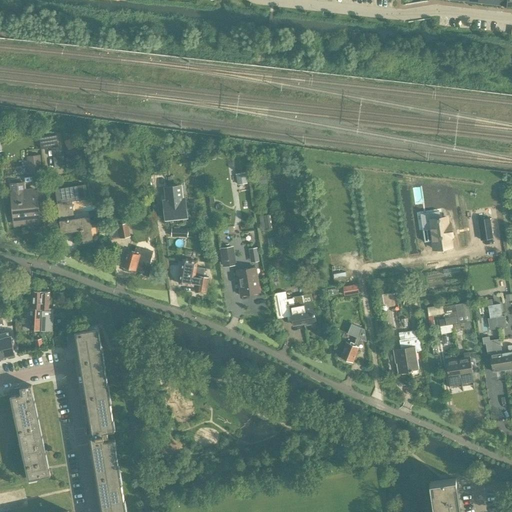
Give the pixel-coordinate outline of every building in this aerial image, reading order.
[(39,137),(41,149),(59,146),(57,134),(39,137)] [(27,158),(29,173),(41,172),(39,156),(27,158)] [(24,183),(11,184),(15,224),(39,222),(35,191),(24,192),(24,183)] [(84,185),(55,189),(62,233),(80,230),(80,231),(81,231),(83,244),(83,242),(92,241),(92,238),(93,238),(89,212),(74,214),(72,202),(87,200),(84,184),(84,185)] [(164,202),(166,218),(186,216),(184,200),(181,201),(180,186),(166,187),(168,202),(164,202)] [(447,218),(440,219),(439,211),(420,214),(423,230),(424,242),(432,241),(433,249),(451,246),(450,237),(452,237),(450,224),(448,225),(447,218)] [(117,215),(121,238),(130,237),(126,213),(117,215)] [(300,244),(295,217),(278,220),(283,247),(300,244)] [(490,218),(478,220),(481,240),(493,238),(490,218)] [(182,237),(182,230),(172,229),(172,237),(182,237)] [(140,274),(149,277),(152,264),(150,263),(153,252),(136,247),(135,253),(128,251),(124,267),(125,267),(125,268),(129,270),(130,268),(139,271),(138,273),(140,273),(140,274)] [(221,250),(224,266),(235,264),(232,248),(221,250)] [(196,291),(206,293),(209,277),(204,276),(205,268),(197,267),(198,262),(184,259),(180,283),(193,286),(193,284),(197,285),(196,291)] [(237,270),(241,295),(259,292),(256,267),(237,270)] [(40,330),(42,291),(34,291),(33,309),(31,309),(29,330),(40,330)] [(50,292),(42,291),(40,330),(50,331),(51,309),(49,309),(50,292)] [(293,298),(287,299),(285,291),(280,293),(284,317),(292,316),(294,325),(307,322),(307,324),(316,322),(312,301),(311,295),(309,295),(294,297),(293,298)] [(461,303),(462,311),(469,309),(468,302),(461,303)] [(488,306),(489,312),(501,310),(500,304),(488,306)] [(501,310),(489,312),(490,318),(502,316),(501,310)] [(444,313),(445,319),(457,317),(456,311),(444,313)] [(457,317),(445,319),(446,325),(458,323),(457,317)] [(347,342),(341,357),(342,358),(343,359),(346,360),(347,360),(352,362),(355,353),(356,353),(359,347),(358,347),(361,339),(366,341),(364,329),(352,324),(348,334),(357,338),(354,345),(347,342)] [(90,434),(91,443),(95,442),(106,511),(125,511),(114,439),(109,440),(107,431),(115,430),(98,328),(75,331),(76,336),(79,336),(95,433),(90,434)] [(395,350),(399,373),(411,371),(412,374),(418,373),(419,373),(418,368),(416,352),(422,351),(421,346),(419,337),(417,337),(416,330),(404,332),(405,339),(399,340),(401,349),(395,350)] [(10,332),(0,333),(0,340),(4,357),(15,355),(10,332)] [(505,370),(502,352),(500,339),(490,341),(489,337),(483,338),(484,343),(486,343),(488,353),(490,353),(493,372),(505,370)] [(509,351),(502,352),(505,370),(511,368),(511,344),(508,346),(509,351)] [(465,358),(458,359),(461,377),(462,386),(474,384),(472,375),(473,375),(469,352),(464,353),(465,358)] [(451,355),(445,356),(449,379),(449,381),(450,388),(458,387),(462,386),(461,377),(458,359),(451,360),(451,355)] [(20,388),(21,393),(10,396),(18,432),(27,474),(29,480),(51,475),(50,470),(47,470),(30,392),(33,392),(31,385),(20,388)] [(458,511),(455,491),(458,490),(456,478),(430,482),(434,511),(458,511)]
